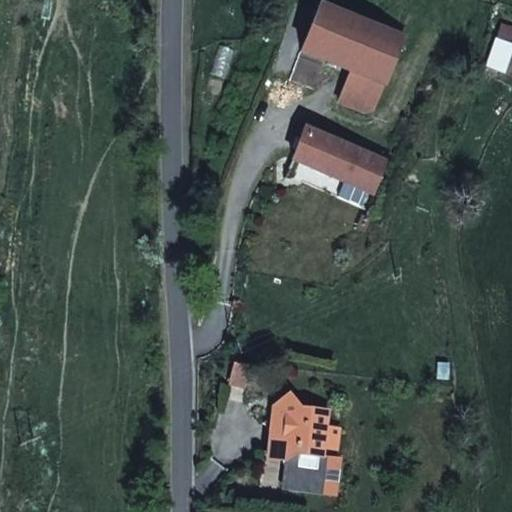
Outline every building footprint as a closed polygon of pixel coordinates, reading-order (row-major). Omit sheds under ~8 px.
[(318,6),(300,51),(384,82),(401,38),(318,6)] [(380,192),(398,141),(382,136),(374,157),(326,139),(328,133),(322,131),(319,138),(305,132),(295,162),(380,192)] [(234,364),(232,387),(249,389),(251,366),(234,364)] [(276,412),(263,423),(274,438),(269,443),(288,466),(287,487),(337,492),(340,457),(322,455),(323,448),(325,427),(327,411),(299,408),(289,394),(272,407),(276,412)] [(340,428),(325,427),(323,448),(338,449),(340,428)]
